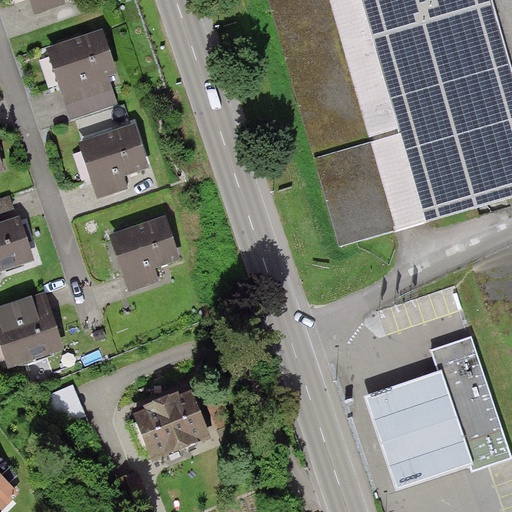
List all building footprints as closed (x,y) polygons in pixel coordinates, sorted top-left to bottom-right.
[(26,0),(31,16),(85,0),(26,0)] [(511,0),(269,0),(340,251),(511,202),(511,0)] [(43,53),(60,109),(114,92),(97,37),(43,53)] [(77,148),(94,203),(148,187),(131,131),(77,148)] [(0,206),(0,277),(28,269),(9,204),(0,206)] [(109,242),(126,297),(180,281),(163,225),(109,242)] [(0,314),(0,345),(7,372),(61,358),(46,302),(0,314)] [(505,434),(472,335),(430,349),(438,372),(443,370),(469,446),(481,442),(505,434)] [(469,446),(443,370),(438,372),(365,395),(383,449),(397,491),(475,465),(469,446)] [(186,397),(128,422),(151,476),(209,452),(186,397)] [(0,509),(16,494),(0,478),(0,509)]
